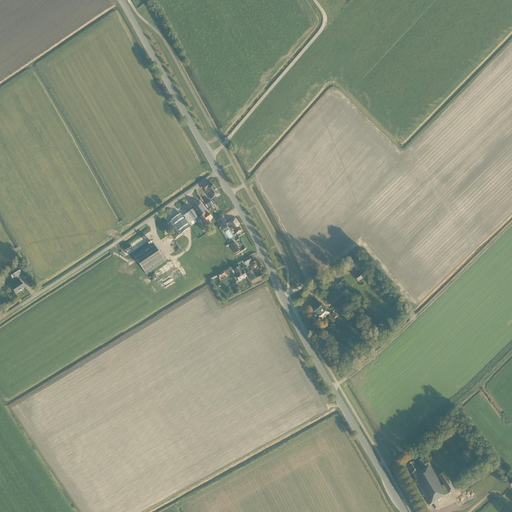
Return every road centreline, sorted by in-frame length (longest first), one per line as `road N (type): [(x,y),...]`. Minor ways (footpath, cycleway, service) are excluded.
road 1 (primary): [(404,511),(218,172)]
road 2 (unclassified): [(0,320),(218,172)]
road 3 (primary): [(218,172),(120,0)]
